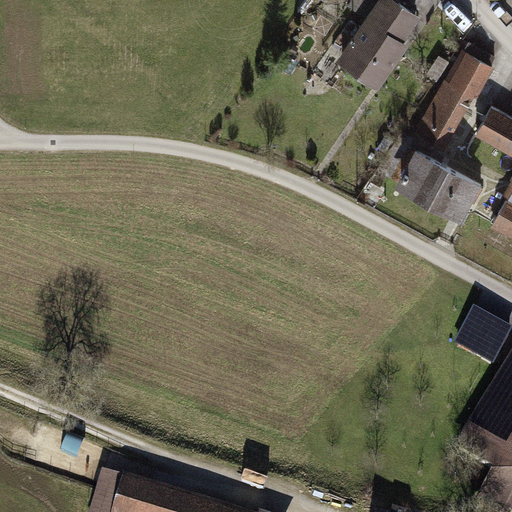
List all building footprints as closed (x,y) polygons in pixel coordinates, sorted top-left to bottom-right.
[(427,15),(404,0),(378,0),(341,57),(382,83),(427,15)] [(494,67),(463,48),(414,132),(445,150),(494,67)] [(511,116),(493,105),(477,133),(511,152),(511,116)] [(485,180),(418,143),(398,180),(464,217),(485,180)] [(511,201),(508,200),(493,225),(511,236),(511,201)] [(497,364),(511,335),(511,331),(475,313),(459,345),(497,364)] [(511,511),(511,390),(496,381),(455,448),(493,472),(479,495),(507,511),(511,511)] [(242,511),(102,470),(89,511),(242,511)]
